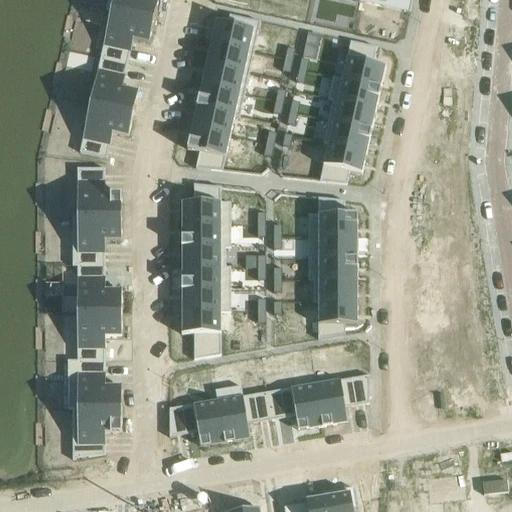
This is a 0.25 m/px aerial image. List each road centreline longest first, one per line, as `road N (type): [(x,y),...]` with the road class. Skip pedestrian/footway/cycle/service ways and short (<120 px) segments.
road 1 (residential): [(146,488),(145,167),(180,0)]
road 2 (residential): [(402,446),(395,200),(436,0)]
road 3 (residential): [(511,268),(494,161),(511,0)]
road 4 (residential): [(146,488),(402,446)]
road 5 (residential): [(7,511),(146,488)]
